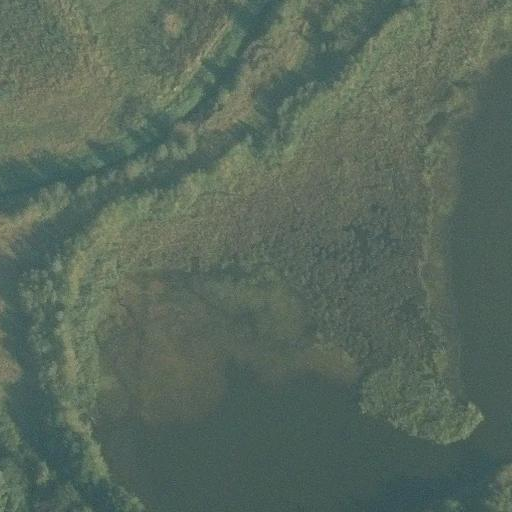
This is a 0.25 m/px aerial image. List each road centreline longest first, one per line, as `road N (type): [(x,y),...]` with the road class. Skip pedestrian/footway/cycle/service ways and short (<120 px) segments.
road 1 (track): [(0,247),(33,238),(223,137),(326,0)]
road 2 (track): [(2,247),(26,421),(43,448)]
